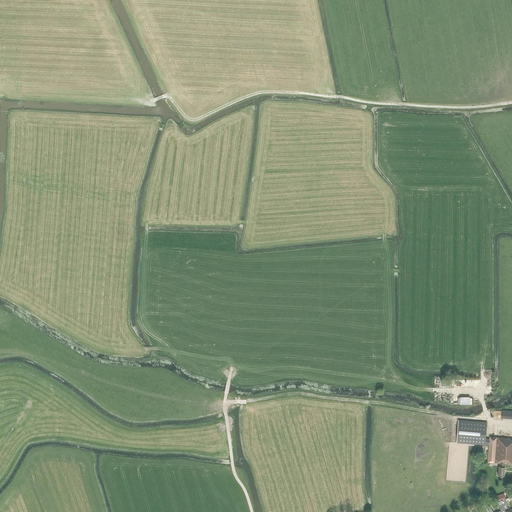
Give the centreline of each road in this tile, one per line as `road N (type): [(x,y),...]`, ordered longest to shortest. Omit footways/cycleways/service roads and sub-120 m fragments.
road 1 (track): [(167,95),(194,120),(258,92),(450,107),(511,102)]
road 2 (track): [(231,367),(224,403),(231,462),(251,511)]
